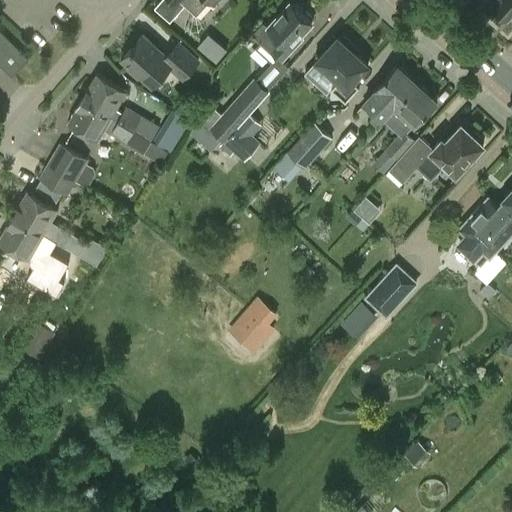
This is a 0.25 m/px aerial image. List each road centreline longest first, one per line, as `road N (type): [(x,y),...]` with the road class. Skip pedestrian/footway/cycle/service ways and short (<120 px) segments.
road 1 (residential): [(0,141),(130,0)]
road 2 (secondary): [(511,79),(420,0)]
